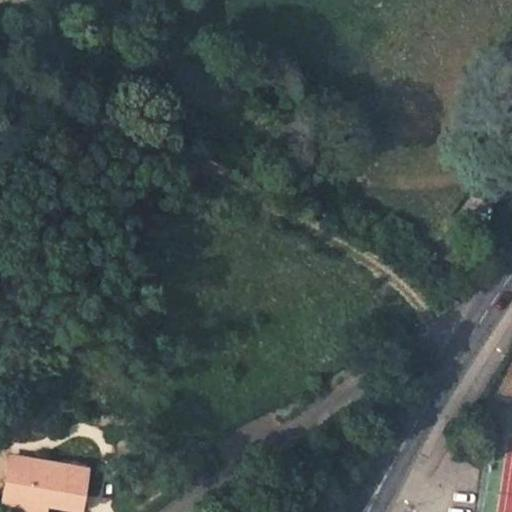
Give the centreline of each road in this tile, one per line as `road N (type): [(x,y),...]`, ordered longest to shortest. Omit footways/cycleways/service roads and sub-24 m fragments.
road 1 (residential): [(178,511),(440,329),(478,325)]
road 2 (tertiary): [(478,325),(368,511)]
